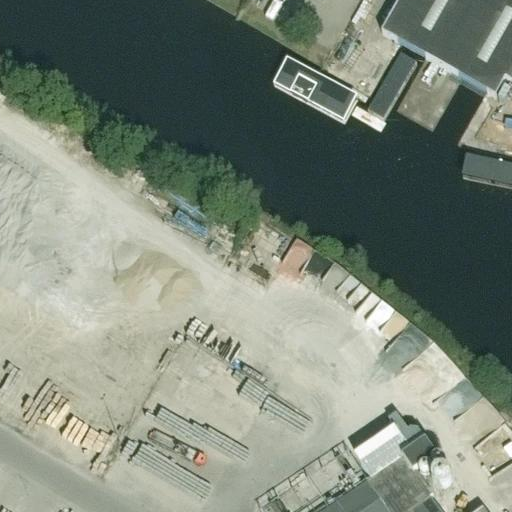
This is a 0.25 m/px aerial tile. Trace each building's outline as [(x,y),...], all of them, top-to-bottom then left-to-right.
[(511,86),(511,0),(403,0),(383,37),(497,101),(507,83),(511,86)] [(321,279),(361,309),(349,324),(374,343),(379,336),(388,344),(408,318),(335,262),(321,279)] [(440,410),(455,423),(480,395),(465,382),(440,410)] [(412,455),(403,461),(414,477),(438,461),(419,434),(408,433),(397,416),(389,421),(400,438),(362,464),(373,481),(412,455)] [(274,438),(260,433),(264,421),(253,417),(245,444),(270,451),(274,438)] [(437,511),(403,461),(328,511),(437,511)]
